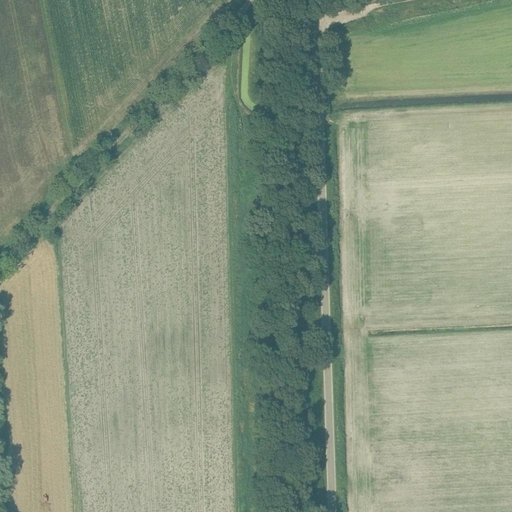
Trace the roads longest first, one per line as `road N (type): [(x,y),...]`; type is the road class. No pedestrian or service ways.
road 1 (unclassified): [(332,511),(316,45),(309,22),(287,0)]
road 2 (track): [(236,16),(0,267)]
